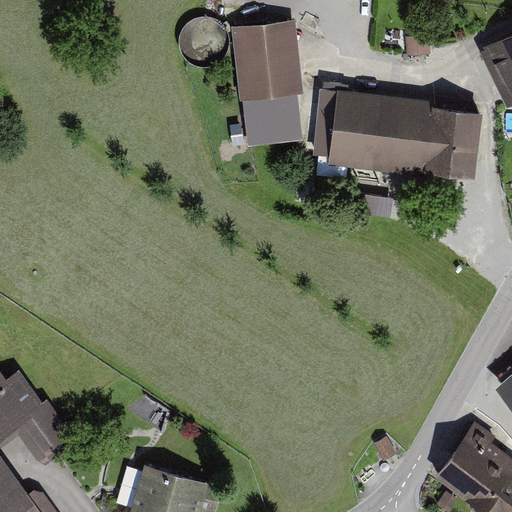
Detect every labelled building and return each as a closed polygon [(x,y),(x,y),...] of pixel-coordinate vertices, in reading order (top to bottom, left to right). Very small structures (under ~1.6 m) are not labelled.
[(296,16),(232,24),(240,97),(243,96),(298,90),(304,90),(296,16)] [(511,27),(473,49),(503,102),(511,96),(511,27)] [(433,98),(338,87),(329,161),(428,173),(429,166),(475,171),(483,108),(433,102),(433,98)] [(298,90),(243,96),(249,143),(303,137),(298,90)] [(323,92),(323,117),(334,117),(334,92),(323,92)] [(0,511),(58,511),(42,489),(34,487),(30,490),(0,449),(0,446),(19,433),(36,456),(46,462),(78,438),(47,395),(43,399),(20,367),(7,376),(0,365),(0,511)] [(511,374),(500,385),(511,399),(511,374)] [(487,511),(511,511),(511,455),(470,424),(434,472),(487,511)] [(374,442),(383,458),(396,451),(388,435),(374,442)] [(195,479),(130,461),(117,509),(129,511),(206,511),(211,494),(192,488),(195,479)]
